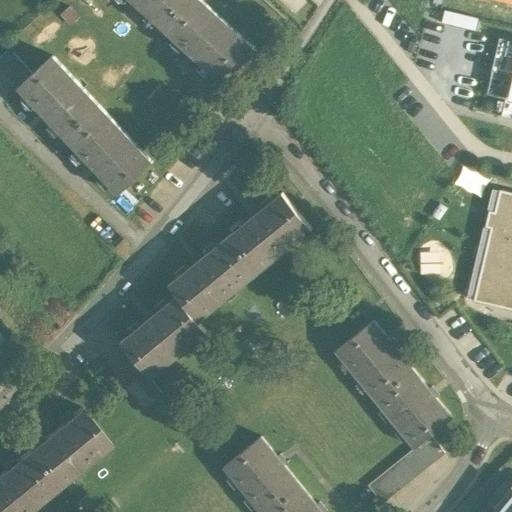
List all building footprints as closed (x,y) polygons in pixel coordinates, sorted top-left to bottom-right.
[(250,45),(200,0),(130,0),(133,2),(131,5),(139,13),(142,10),(188,52),(185,55),(193,62),(196,59),(219,80),(250,45)] [(441,23),(475,31),(477,19),(444,12),(441,23)] [(511,42),(500,40),(492,70),(510,75),(500,117),(511,119),(511,42)] [(32,74),(8,49),(0,55),(0,74),(15,90),(17,87),(32,74)] [(152,162),(52,55),(32,74),(17,87),(38,110),(36,113),(43,121),(46,118),(89,164),(86,166),(94,175),(97,172),(118,195),(152,162)] [(511,193),(499,190),(472,301),(511,311),(511,193)] [(281,194),(168,286),(177,297),(198,323),(311,230),(281,194)] [(177,297),(120,344),(144,374),(149,380),(206,334),(198,323),(177,297)] [(451,419),(372,322),(334,352),(414,449),(430,437),(451,419)] [(149,380),(144,374),(135,382),(151,403),(162,395),(149,380)] [(151,403),(135,382),(125,390),(142,410),(151,403)] [(80,409),(0,475),(0,511),(27,511),(110,445),(80,409)] [(320,511),(260,437),(223,467),(259,511),(320,511)] [(414,449),(368,487),(382,505),(444,454),(430,437),(414,449)] [(511,511),(511,485),(490,511),(511,511)]
